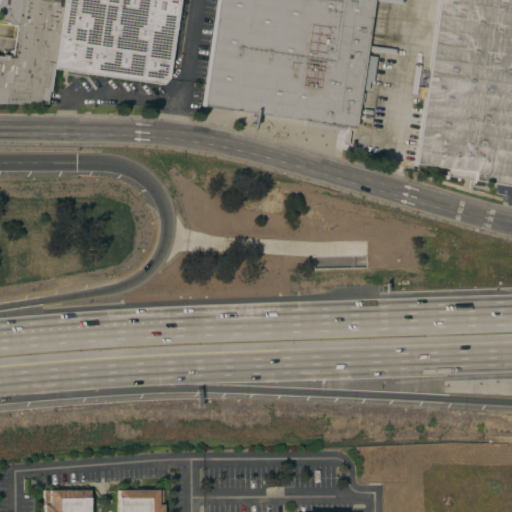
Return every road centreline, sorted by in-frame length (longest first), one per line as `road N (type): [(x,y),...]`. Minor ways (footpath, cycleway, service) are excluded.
road 1 (secondary): [(511,222),(218,143),(0,131)]
road 2 (motorway): [(511,318),(0,341)]
road 3 (motorway): [(114,379),(511,402)]
road 4 (motorway): [(114,379),(511,364)]
road 5 (motorway): [(75,163),(124,166),(153,184),(164,206),(162,246),(132,280),(0,307)]
